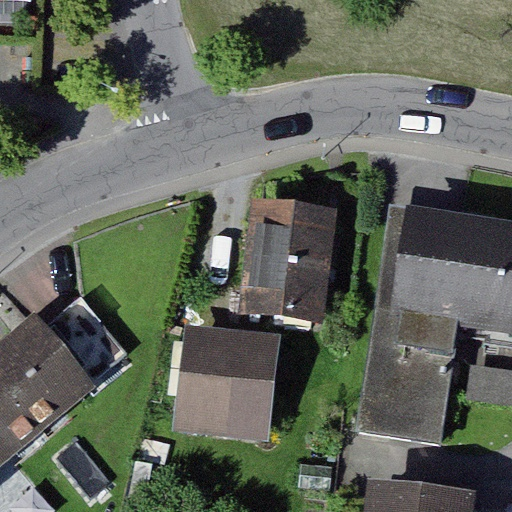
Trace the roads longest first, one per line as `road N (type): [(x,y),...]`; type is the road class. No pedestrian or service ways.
road 1 (tertiary): [(511,127),(378,109),(192,147)]
road 2 (tertiary): [(192,147),(110,167),(0,228)]
road 3 (residential): [(192,147),(174,0)]
